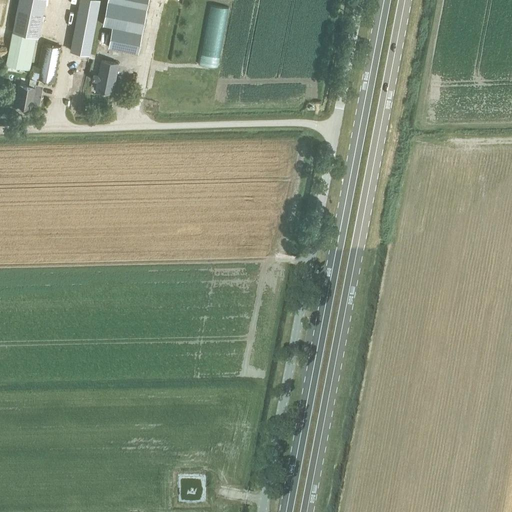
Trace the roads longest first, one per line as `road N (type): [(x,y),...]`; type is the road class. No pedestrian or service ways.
road 1 (unclassified): [(258,511),(357,0)]
road 2 (primary): [(306,511),(403,0)]
road 3 (primary): [(381,0),(285,511)]
